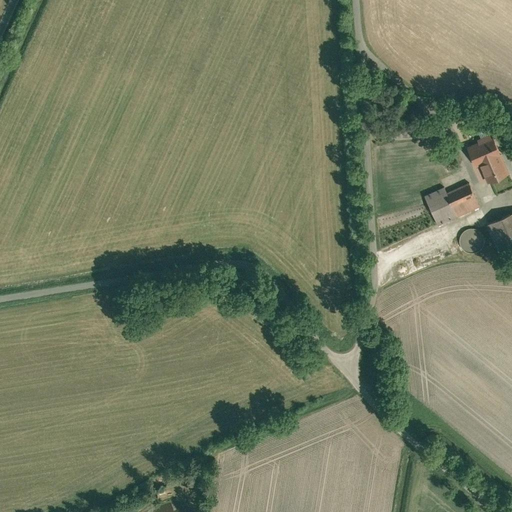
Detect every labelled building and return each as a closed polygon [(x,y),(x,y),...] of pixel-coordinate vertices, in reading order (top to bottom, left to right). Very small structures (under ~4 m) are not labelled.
[(511,186),(511,171),(502,149),(493,130),(470,140),(478,160),(482,158),(497,193),(511,186)] [(471,176),(449,185),(459,210),(482,201),(471,176)] [(447,181),(426,190),(439,219),(459,210),(449,185),(447,181)] [(511,207),(489,218),(500,243),(511,237),(511,207)] [(484,243),(486,239),(487,234),(486,229),(483,225),(479,223),(474,222),(470,223),(466,226),(463,230),(462,235),(463,239),(466,243),(470,246),(475,247),(480,246),(484,243)] [(167,480),(160,482),(162,488),(169,487),(168,483),(167,480)]
